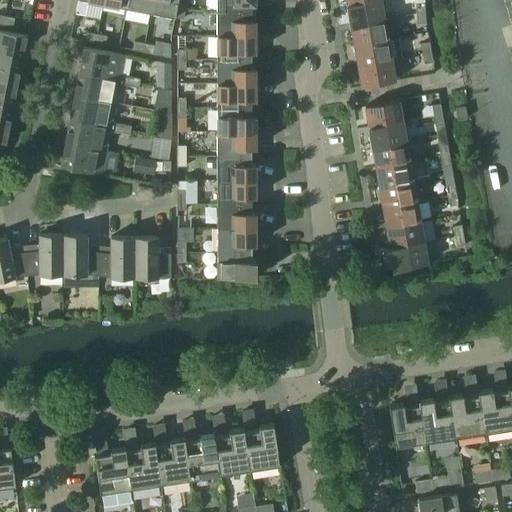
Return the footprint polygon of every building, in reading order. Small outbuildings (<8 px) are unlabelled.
[(150,12),(152,0),(127,0),(127,7),(150,12)] [(152,0),(150,12),(174,17),(176,7),(177,0),(152,0)] [(186,0),(177,0),(176,7),(185,8),(186,0)] [(216,0),(216,11),(251,11),(251,3),(254,3),(257,6),(258,6),(255,3),(254,0),(216,0)] [(384,19),(380,0),(373,0),(347,5),(350,25),(384,19)] [(424,12),(424,2),(415,3),(416,13),(424,12)] [(183,19),(185,8),(176,7),(174,17),(183,19)] [(251,19),(251,11),(216,11),(216,35),(255,35),(255,19),(251,19)] [(425,22),(424,12),(416,13),(417,23),(425,22)] [(12,26),(14,18),(4,16),(2,24),(12,26)] [(394,17),(384,19),(350,25),(354,45),(388,39),(398,37),(394,17)] [(25,37),(29,38),(31,38),(31,37),(0,30),(0,55),(21,60),(25,37)] [(95,42),(97,34),(86,32),(85,40),(95,42)] [(105,44),(107,36),(97,34),(95,42),(105,44)] [(255,51),(255,35),(216,35),(216,59),(251,59),(251,51),(255,51)] [(398,37),(388,39),(354,45),(357,65),(391,59),(401,57),(398,37)] [(142,51),(144,43),(134,41),(132,49),(142,51)] [(430,52),(429,41),(420,43),(422,53),(430,52)] [(154,45),(144,43),(142,51),(152,53),(154,45)] [(120,75),(124,54),(78,45),(77,47),(83,48),(79,71),(119,79),(118,83),(128,85),(130,77),(120,75)] [(185,49),(177,49),(177,59),(185,59),(185,49)] [(432,62),(430,52),(422,53),(424,63),(432,62)] [(0,80),(16,83),(21,60),(0,55),(0,80)] [(185,69),(185,59),(177,59),(177,69),(185,69)] [(251,67),(251,59),(216,59),(216,83),(255,83),(255,67),(251,67)] [(395,79),(391,59),(357,65),(361,85),(395,79)] [(170,63),(161,62),(161,84),(170,84),(170,63)] [(115,102),(118,83),(119,79),(79,71),(74,94),(115,102)] [(140,78),(130,77),(128,85),(138,87),(140,78)] [(0,104),(11,107),(16,83),(0,80),(0,104)] [(255,99),(255,83),(216,83),(216,107),(251,107),(251,99),(255,99)] [(111,122),(115,102),(74,94),(70,118),(110,126),(109,130),(119,132),(121,124),(111,122)] [(185,107),(185,97),(177,97),(177,107),(185,107)] [(402,120),(399,99),(365,105),(368,126),(402,120)] [(441,113),(440,103),(431,105),(433,115),(441,113)] [(0,129),(7,130),(11,107),(0,104),(0,129)] [(455,107),(456,112),(457,119),(467,118),(465,106),(455,107)] [(185,117),(185,107),(177,107),(177,117),(185,117)] [(251,115),(251,107),(216,107),(217,131),(255,131),(255,115),(251,115)] [(443,124),(441,113),(433,115),(435,125),(443,124)] [(106,149),(109,130),(110,126),(70,118),(65,141),(106,149)] [(406,140),(402,120),(368,126),(372,146),(406,140)] [(121,124),(119,132),(129,134),(131,126),(121,124)] [(170,138),(170,127),(161,127),(161,138),(170,138)] [(255,147),(255,131),(217,131),(217,156),(251,156),(251,147),(255,147)] [(409,160),(406,140),(372,146),(375,166),(409,160)] [(116,177),(120,152),(106,149),(65,141),(60,166),(116,177)] [(449,154),(447,144),(438,145),(440,155),(449,154)] [(185,145),(177,145),(177,155),(185,155),(185,145)] [(170,146),(154,146),(154,156),(170,157),(170,146)] [(450,164),(449,154),(440,155),(442,166),(450,164)] [(185,166),(185,155),(177,155),(177,166),(185,166)] [(251,163),(251,156),(217,156),(217,180),(255,180),(255,163),(251,163)] [(170,171),(170,160),(161,160),(161,171),(170,171)] [(413,181),(409,160),(375,166),(379,187),(413,181)] [(255,196),(255,180),(217,180),(217,204),(251,204),(251,196),(255,196)] [(416,201),(413,181),(379,187),(383,207),(416,201)] [(456,194),(454,184),(445,185),(447,195),(456,194)] [(185,189),(177,189),(177,204),(185,204),(185,189)] [(458,204),(456,194),(447,195),(449,206),(458,204)] [(420,221),(416,201),(383,207),(386,227),(420,221)] [(251,211),(251,204),(217,204),(217,228),(255,228),(255,211),(251,211)] [(424,241),(420,221),(386,227),(390,247),(424,241)] [(463,234),(461,224),(452,226),(454,236),(463,234)] [(186,227),(177,227),(177,241),(186,241),(186,227)] [(255,244),(255,228),(217,228),(217,252),(251,252),(251,244),(255,244)] [(63,274),(63,233),(39,233),(39,250),(25,251),(27,275),(39,274),(63,274)] [(99,275),(99,251),(86,250),(86,233),(63,233),(63,274),(86,274),(99,275)] [(465,244),(463,234),(454,236),(456,246),(465,244)] [(27,275),(25,251),(10,253),(7,236),(0,237),(0,279),(15,276),(27,275)] [(135,276),(135,236),(110,236),(110,253),(99,251),(99,275),(110,276),(135,276)] [(158,236),(135,236),(135,276),(170,276),(170,253),(158,253),(158,236)] [(186,252),(186,241),(177,241),(177,252),(186,252)] [(427,262),(424,241),(390,247),(393,268),(427,262)] [(186,262),(186,252),(177,252),(177,262),(186,262)] [(251,259),(251,252),(217,252),(217,277),(255,277),(255,259),(251,259)] [(511,427),(511,413),(508,390),(492,392),(492,388),(478,390),(478,394),(485,432),(511,427)] [(485,432),(478,394),(463,397),(462,393),(448,395),(449,399),(455,437),(485,432)] [(455,437),(449,399),(433,401),(433,398),(418,400),(419,404),(425,442),(455,437)] [(425,442),(419,404),(404,406),(403,402),(389,404),(395,446),(425,442)] [(259,429),(244,431),(249,469),(279,465),(273,423),(259,425),(259,429)] [(249,469),(244,431),(243,427),(229,430),(230,434),(215,436),(220,474),(249,469)] [(220,474),(215,436),(214,436),(214,432),(199,434),(200,438),(185,441),(190,479),(220,474)] [(190,479),(185,441),(184,437),(170,439),(170,443),(155,445),(161,483),(190,479)] [(161,483),(155,445),(154,441),(140,444),(141,448),(125,450),(131,488),(161,483)] [(131,488),(125,450),(125,446),(110,448),(111,452),(94,455),(100,493),(131,488)] [(0,486),(15,485),(10,447),(0,448),(0,486)] [(508,466),(490,469),(492,480),(509,477),(508,466)] [(492,480),(490,469),(473,471),(475,482),(492,480)] [(450,486),(449,475),(431,478),(433,489),(450,486)] [(433,489),(431,478),(414,481),(416,492),(433,489)] [(511,494),(511,488),(511,483),(500,485),(502,496),(511,494)] [(494,485),(483,487),(486,500),(496,499),(494,485)] [(458,511),(455,492),(417,498),(419,511),(458,511)] [(273,511),(273,503),(255,506),(256,511),(273,511)]
